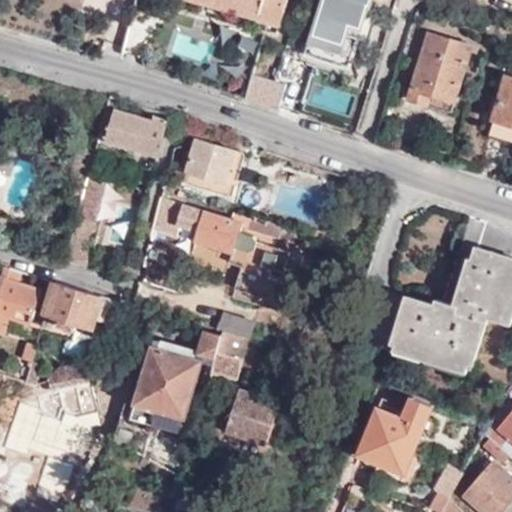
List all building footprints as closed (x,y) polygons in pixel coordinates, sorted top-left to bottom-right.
[(188,0),(260,21),(265,1),(261,0),(188,0)] [(261,0),(265,1),(260,21),(280,27),(288,0),(261,0)] [(430,93),(456,102),(473,46),(431,33),(410,98),(428,104),(430,93)] [(243,96),(275,107),(283,82),(251,72),(243,96)] [(511,74),(510,73),(494,119),(511,124),(511,74)] [(310,83),(307,103),(346,110),(349,90),(310,83)] [(454,113),(456,102),(430,93),(428,104),(454,113)] [(116,113),(108,110),(100,136),(160,155),(169,119),(155,115),(154,120),(117,110),(116,113)] [(237,149),(197,137),(195,151),(185,148),(181,166),(190,168),(189,171),(228,182),(237,149)] [(90,174),(92,167),(78,163),(74,176),(81,179),(88,181),(90,174)] [(68,259),(85,265),(108,180),(90,174),(88,181),(84,199),(68,259)] [(88,181),(81,179),(76,197),(84,199),(88,181)] [(205,208),(163,196),(156,227),(174,232),(177,223),(199,229),(205,208)] [(276,237),(280,224),(236,210),(233,217),(205,208),(199,229),(196,240),(235,252),(233,263),(244,266),(238,288),(290,304),(304,257),(257,242),(256,237),(243,233),(243,227),(276,237)] [(392,339),(470,365),(487,311),(506,315),(511,294),(511,258),(476,247),(469,270),(463,269),(459,285),(463,286),(456,310),(405,294),(392,339)] [(0,304),(12,267),(5,265),(2,275),(0,274),(0,304)] [(14,279),(17,269),(12,267),(0,304),(0,332),(5,334),(11,316),(32,323),(43,289),(14,279)] [(93,327),(103,295),(93,291),(56,280),(47,313),(64,318),(60,329),(76,334),(78,323),(93,327)] [(173,318),(153,312),(149,325),(168,332),(173,318)] [(223,333),(250,342),(255,324),(225,314),(218,331),(223,333)] [(204,381),(210,383),(222,337),(206,333),(200,352),(199,358),(177,352),(179,345),(156,338),(138,404),(186,417),(202,360),(208,362),(204,381)] [(248,380),(251,373),(241,370),(250,342),(223,333),(222,337),(210,383),(221,386),(224,376),(248,380)] [(34,360),(39,338),(34,337),(31,343),(29,342),(25,357),(34,360)] [(251,373),(260,345),(250,342),(241,370),(251,373)] [(199,358),(200,352),(179,345),(177,352),(199,358)] [(90,380),(88,369),(35,381),(37,391),(90,380)] [(100,422),(90,380),(37,391),(37,395),(33,395),(41,427),(33,425),(31,430),(7,422),(3,433),(38,444),(40,437),(100,422)] [(256,392),(242,388),(229,430),(267,442),(279,404),(255,397),(256,392)] [(434,407),(413,398),(404,419),(395,416),(397,410),(381,403),(361,453),(407,472),(434,407)] [(182,432),(186,417),(138,404),(135,418),(182,432)] [(500,405),(490,423),(485,434),(489,438),(509,455),(511,457),(511,412),(511,413),(500,405)] [(509,455),(489,438),(483,445),(504,463),(509,455)] [(498,511),(511,496),(511,477),(493,461),(466,492),(488,511),(498,511)] [(450,464),(435,490),(440,492),(450,496),(463,473),(450,464)] [(450,496),(440,492),(432,505),(442,510),(450,496)] [(450,496),(442,510),(440,511),(459,511),(460,510),(450,496)]
